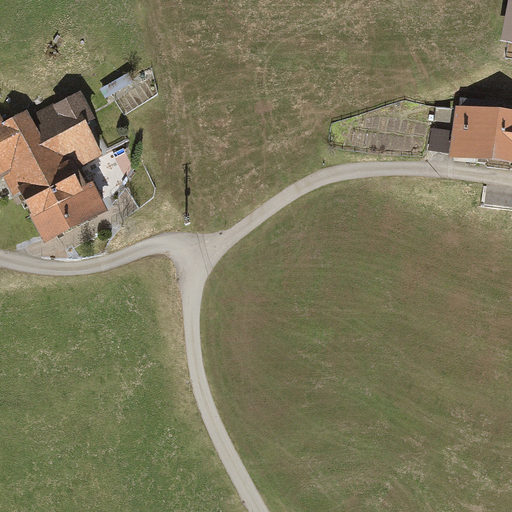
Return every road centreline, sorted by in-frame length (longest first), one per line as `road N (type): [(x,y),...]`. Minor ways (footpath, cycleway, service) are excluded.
road 1 (track): [(189,269),(276,203),(334,174),(429,171),(511,183)]
road 2 (unclassified): [(252,511),(189,367),(189,269)]
road 3 (track): [(189,269),(172,246),(155,245),(100,266),(48,273),(0,263)]
